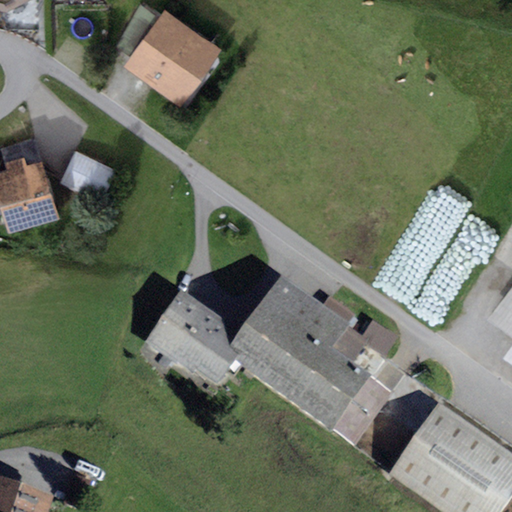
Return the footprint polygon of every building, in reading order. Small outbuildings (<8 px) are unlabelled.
[(0,0),(0,14),(5,12),(27,0),(0,0)] [(220,50),(164,10),(123,69),(178,108),(220,50)] [(118,173),(75,153),(61,183),(105,203),(118,173)] [(7,172),(0,173),(0,207),(9,235),(59,219),(42,162),(27,167),(24,158),(5,164),(7,172)] [(226,366),(234,371),(355,455),(392,402),(350,373),(368,347),(281,287),(243,341),(226,366)] [(511,287),(490,318),(511,334),(511,287)] [(226,366),(243,341),(183,300),(149,351),(216,397),(234,371),(226,366)] [(509,511),(511,509),(511,461),(439,410),(386,484),(425,511),(509,511)] [(47,511),(53,496),(0,477),(0,511),(47,511)]
